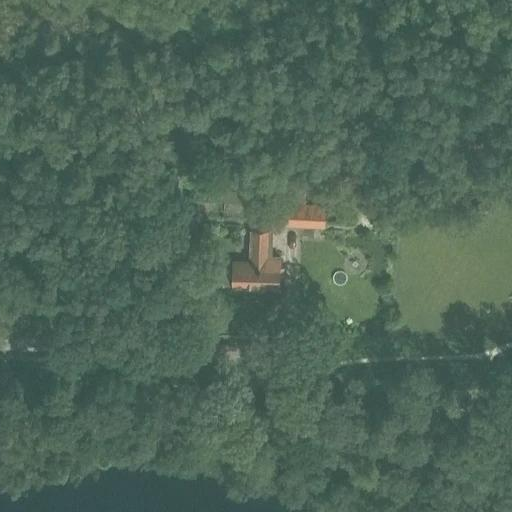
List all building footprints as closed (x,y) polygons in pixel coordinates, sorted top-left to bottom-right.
[(182,175),(160,174),(157,222),(193,224),(194,216),(180,215),(182,175)] [(243,202),(243,193),(272,194),(273,179),(243,178),(243,187),(212,186),(210,200),(243,202)] [(325,205),(263,201),(261,223),(301,225),(325,226),(325,205)] [(477,215),(495,216),(495,203),(478,202),(477,215)] [(223,283),(234,283),(234,285),(279,287),(281,257),(267,256),(268,241),(253,241),(252,261),(235,260),(235,262),(225,262),(219,266),(219,278),(223,283)]
